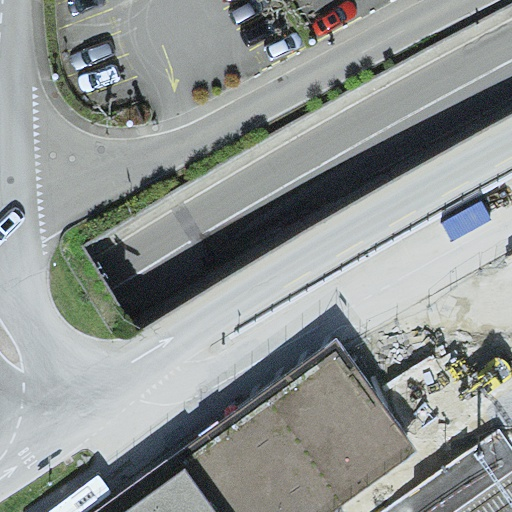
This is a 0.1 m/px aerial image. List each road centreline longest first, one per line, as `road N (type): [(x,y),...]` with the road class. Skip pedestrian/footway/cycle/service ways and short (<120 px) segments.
road 1 (trunk): [(511,55),(285,179),(0,362)]
road 2 (tertiary): [(455,0),(0,231)]
road 3 (tertiary): [(116,376),(269,280),(511,146)]
road 4 (residential): [(116,376),(144,401),(197,396),(511,216)]
